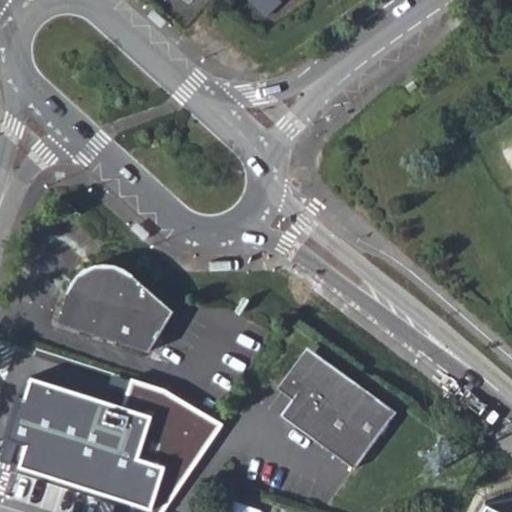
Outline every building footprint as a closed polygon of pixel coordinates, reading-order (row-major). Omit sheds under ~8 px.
[(254,0),(265,13),(279,2),(277,0),(254,0)] [(156,7),(150,14),(163,26),(169,20),(156,7)] [(139,220),(133,227),(146,238),(152,231),(139,220)] [(62,323),(154,352),(178,310),(122,266),(104,263),(86,270),(76,281),(62,323)] [(300,391),(285,411),(359,464),(400,406),(347,368),(343,373),(311,351),(289,383),(300,391)] [(23,383),(16,403),(24,406),(30,385),(23,383)] [(147,421),(30,385),(24,406),(16,403),(3,444),(14,447),(8,469),(101,499),(104,489),(135,498),(142,475),(134,463),(147,421)] [(511,511),(511,496),(485,504),(480,511),(511,511)]
